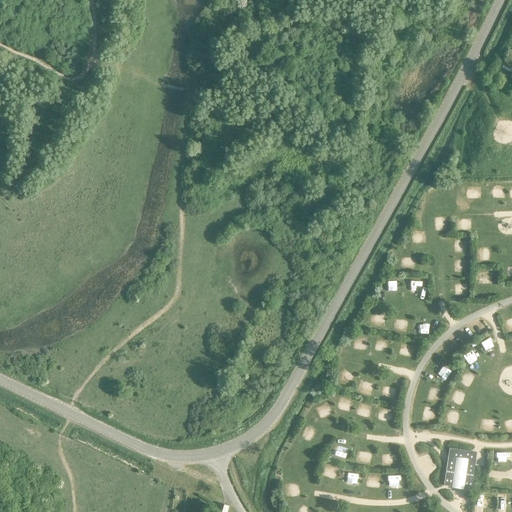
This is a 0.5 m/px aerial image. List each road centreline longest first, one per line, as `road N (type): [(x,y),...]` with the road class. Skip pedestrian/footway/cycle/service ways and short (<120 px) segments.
road 1 (tertiary): [(213,454),(249,438),(276,410),(499,0)]
road 2 (tertiary): [(213,454),(151,453),(0,380)]
